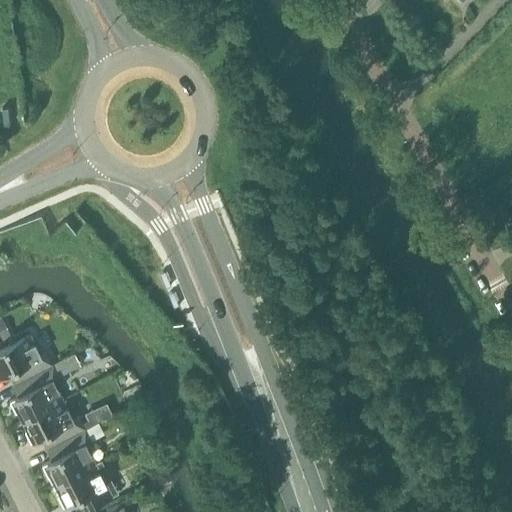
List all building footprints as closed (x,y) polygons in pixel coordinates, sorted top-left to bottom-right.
[(2,108),(4,125),(13,124),(11,107),(2,108)] [(3,322),(0,323),(0,332),(3,338),(10,334),(3,322)] [(14,384),(52,364),(46,352),(40,355),(30,334),(0,349),(0,376),(8,372),(14,384)] [(23,419),(63,399),(53,379),(58,376),(52,364),(14,384),(19,395),(9,400),(15,412),(18,410),(23,419)] [(46,448),(85,428),(79,416),(73,419),(63,399),(23,419),(27,428),(25,430),(31,442),(41,437),(46,448)] [(55,484),(95,463),(85,443),(91,440),(85,428),(46,448),(52,459),(42,464),(48,476),(51,474),(55,484)] [(95,463),(55,484),(60,492),(57,494),(63,506),(73,501),(78,511),(79,511),(118,493),(101,461),(95,463)]
